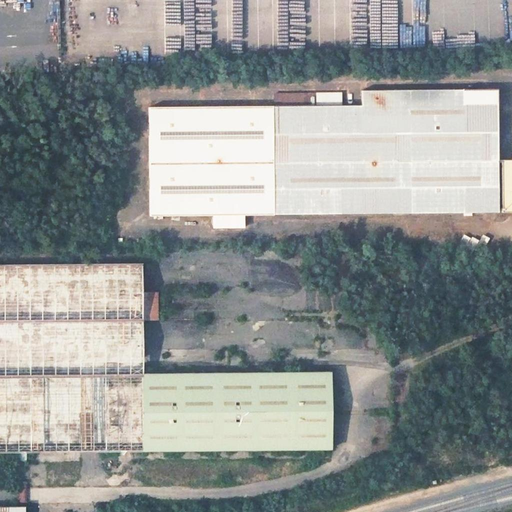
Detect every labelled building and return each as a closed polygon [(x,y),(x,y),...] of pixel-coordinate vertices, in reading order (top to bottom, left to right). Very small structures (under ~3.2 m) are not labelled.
[(150,216),(273,215),(497,213),(496,106),(496,92),(462,92),(360,93),(360,107),(341,107),(340,96),(273,96),(274,107),(271,107),(150,109),(150,216)] [(511,163),(500,164),(501,213),(511,212),(511,163)] [(28,452),(68,452),(68,376),(142,374),(142,321),(141,293),(141,267),(0,268),(0,452),(17,453),(28,452)] [(141,293),(142,321),(157,321),(157,293),(141,293)] [(142,374),(143,451),(330,449),(329,373),(142,374)] [(68,376),(68,452),(143,451),(142,374),(68,376)]
